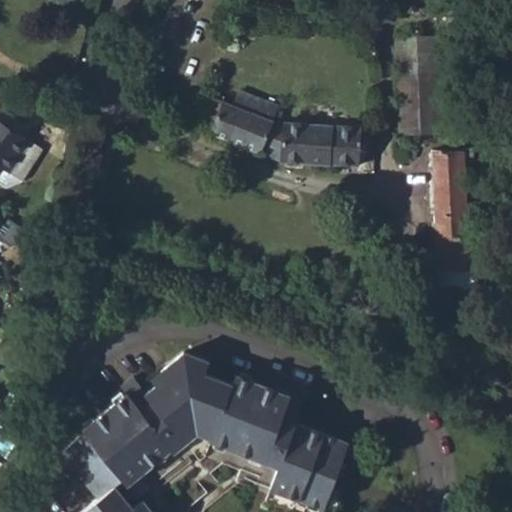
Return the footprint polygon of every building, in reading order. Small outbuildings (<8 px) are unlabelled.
[(400,130),(440,129),(437,34),(397,35),(400,130)] [(276,110),(256,102),(252,111),(235,105),(208,94),(197,123),(210,129),(210,132),(280,159),(359,164),(362,135),(363,127),(273,120),(276,110)] [(235,105),(252,111),(256,102),(239,95),(235,105)] [(34,105),(5,98),(3,108),(29,125),(34,105)] [(0,170),(2,168),(9,172),(29,140),(0,120),(0,170)] [(0,170),(0,182),(6,186),(25,178),(43,149),(29,140),(9,172),(2,168),(0,170)] [(432,149),(437,254),(438,269),(468,269),(465,173),(474,173),(473,150),(432,149)] [(468,269),(468,287),(476,286),(477,269),(468,269)] [(157,511),(148,499),(136,509),(122,490),(128,485),(133,489),(176,454),(181,459),(203,440),(210,435),(224,440),(221,447),(278,467),(290,471),(282,493),(335,510),(357,445),(303,426),(302,429),(287,424),(295,399),(242,381),(241,385),(208,374),(213,363),(187,355),(163,374),(166,379),(147,396),(154,404),(143,414),(126,396),(81,434),(83,436),(61,455),(97,500),(83,511),(157,511)] [(126,396),(143,414),(154,404),(147,396),(133,382),(124,391),(126,396)] [(287,424),(302,429),(303,426),(313,398),(298,393),(295,399),(287,424)] [(203,440),(221,447),(224,440),(210,435),(203,440)] [(271,489),(282,493),(290,471),(278,467),(271,489)]
